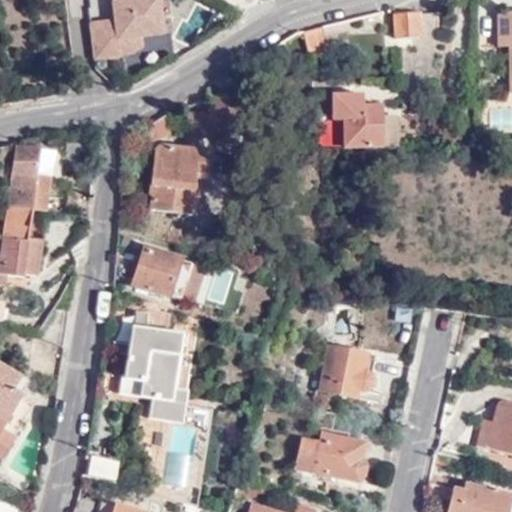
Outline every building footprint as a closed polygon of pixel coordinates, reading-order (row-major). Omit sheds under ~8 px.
[(111,0),(114,20),(89,23),(94,59),(119,56),(119,53),(132,52),(141,46),(140,35),(162,32),(157,0),(111,0)] [(417,36),(416,12),(392,14),(393,37),(417,36)] [(511,12),(496,13),(497,48),(508,48),(509,94),(511,93),(511,12)] [(328,49),(322,26),(303,31),(309,53),(328,49)] [(239,94),(209,96),(213,133),(242,132),(239,94)] [(332,105),(363,105),(363,96),(332,96),(332,105)] [(343,150),(383,149),(382,117),(381,107),(363,107),(363,105),(332,105),(332,120),(343,121),(343,150)] [(171,131),(167,110),(146,123),(145,139),(171,131)] [(383,149),(398,148),(398,118),(382,117),(383,149)] [(81,169),(82,143),(65,143),(64,169),(81,169)] [(198,214),(206,150),(154,145),(149,194),(152,194),(151,208),(198,214)] [(12,146),(3,208),(30,211),(44,212),(50,176),(35,173),(38,148),(12,146)] [(53,149),(38,148),(35,173),(50,176),(53,149)] [(30,211),(3,208),(0,228),(0,284),(5,286),(6,275),(22,277),(23,272),(35,273),(40,240),(26,237),(30,211)] [(169,293),(179,257),(145,246),(142,257),(137,256),(136,260),(127,257),(125,265),(133,267),(132,271),(137,273),(134,282),(169,293)] [(194,262),(179,257),(169,293),(181,297),(194,262)] [(186,353),(189,336),(133,328),(130,347),(114,345),(113,353),(128,355),(125,377),(122,376),(119,393),(173,401),(179,353),(186,353)] [(27,374),(57,381),(64,346),(32,333),(27,374)] [(372,372),(377,352),(329,341),(320,388),(379,400),(380,392),(371,390),(375,385),(377,381),(376,376),(372,372)] [(0,454),(19,423),(7,415),(18,396),(20,393),(11,387),(19,375),(0,363),(0,454)] [(30,404),(18,396),(7,415),(19,423),(30,404)] [(511,470),(511,474),(511,408),(498,405),(493,422),(483,419),(477,445),(511,453),(511,470)] [(355,480),(364,441),(321,431),(318,440),(302,436),(295,465),(355,480)] [(121,462),(87,454),(83,475),(116,483),(121,462)] [(465,483),(429,474),(427,485),(425,492),(450,499),(453,488),(463,490),(465,483)] [(506,511),(511,495),(465,483),(463,490),(453,488),(450,499),(447,511),(506,511)] [(139,511),(102,500),(97,511),(139,511)]
